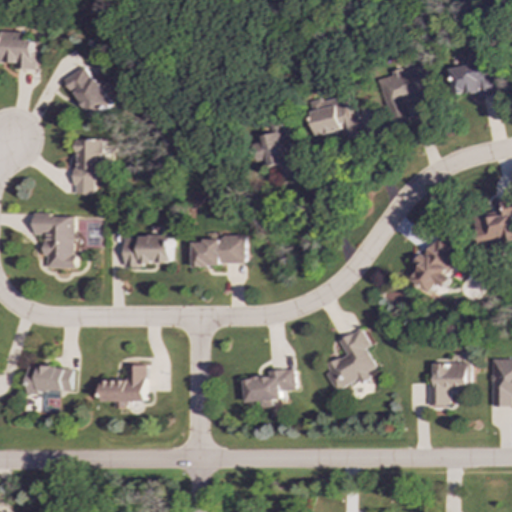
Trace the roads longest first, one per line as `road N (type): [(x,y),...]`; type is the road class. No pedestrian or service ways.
road 1 (residential): [(8,142),(0,158),(14,304),(34,317),(83,320),(267,318),(311,306),(351,276),(420,188),(461,163),(511,150)]
road 2 (residential): [(511,459),(0,462)]
road 3 (residential): [(199,320),(196,511)]
